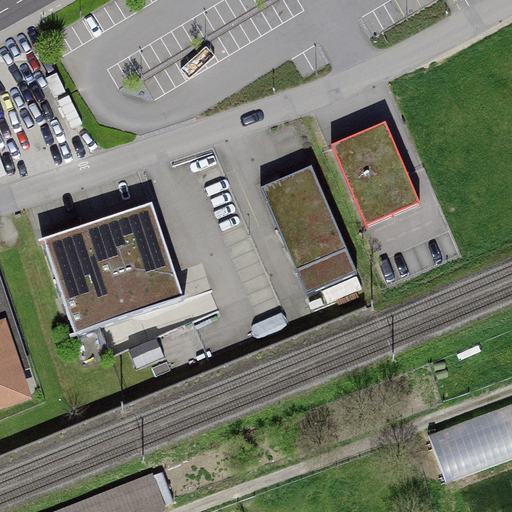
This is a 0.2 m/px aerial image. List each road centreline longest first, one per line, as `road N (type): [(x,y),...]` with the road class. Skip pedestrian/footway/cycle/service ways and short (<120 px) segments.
road 1 (residential): [(0,201),(302,101),(510,0)]
road 2 (track): [(511,392),(189,511)]
